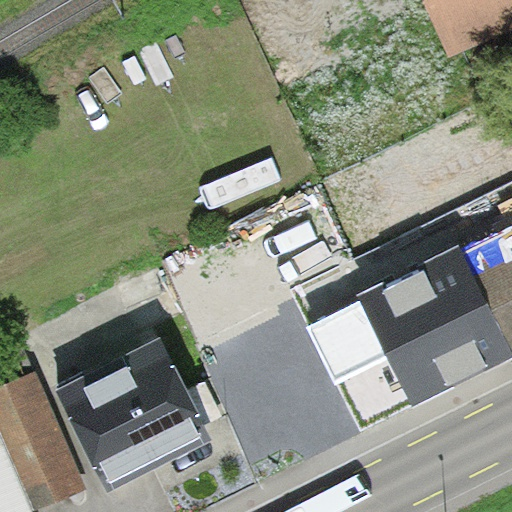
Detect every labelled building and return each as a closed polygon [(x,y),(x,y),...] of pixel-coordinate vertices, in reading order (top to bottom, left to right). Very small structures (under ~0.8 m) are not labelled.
[(511,0),(423,0),(450,58),(511,31),(511,0)] [(494,230),(356,298),(416,422),(511,375),(511,229),(497,237),(494,230)] [(164,340),(61,391),(101,470),(111,491),(214,440),(164,340)] [(34,378),(0,391),(0,437),(34,511),(40,511),(88,490),(34,378)] [(0,511),(34,511),(0,437),(0,511)]
